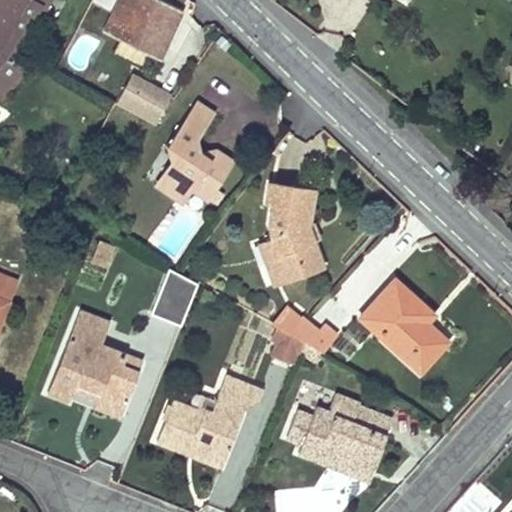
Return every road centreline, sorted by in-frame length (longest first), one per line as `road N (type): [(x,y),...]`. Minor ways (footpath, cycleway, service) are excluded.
road 1 (residential): [(511,276),(228,0)]
road 2 (residential): [(410,511),(511,396)]
road 3 (residential): [(0,464),(112,511)]
